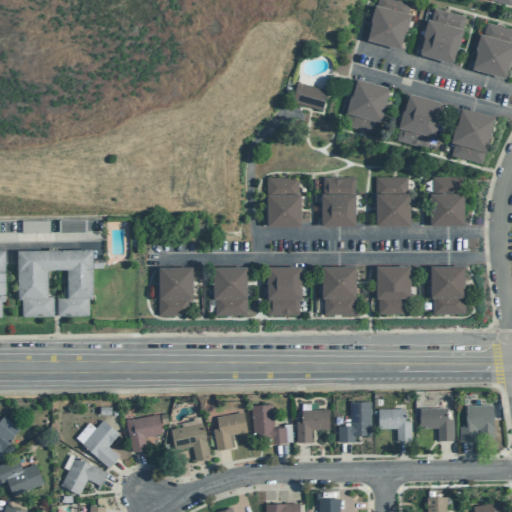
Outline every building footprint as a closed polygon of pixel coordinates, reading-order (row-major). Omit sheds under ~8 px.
[(399,49),(366,40),(371,23),(369,22),(374,5),(376,5),(377,0),(403,0),(411,2),(408,14),(410,15),(406,32),(404,32),(399,49)] [(458,46),(457,46),(452,62),(451,61),(450,63),(420,55),(421,53),(419,53),(424,37),(422,37),(427,19),(430,20),(434,8),(465,17),(461,29),(463,29),(458,46)] [(471,69),(504,78),(509,61),(511,61),(511,56),(511,29),(486,22),(483,34),(479,34),(476,47),(477,47),(471,69)] [(377,122),(374,134),(343,125),(346,113),(345,113),(349,95),(351,96),(356,79),(389,88),(384,105),(386,106),(381,123),(377,122)] [(321,110),(292,103),(297,82),(327,90),(321,110)] [(436,119),(441,102),(408,93),(404,110),(402,110),(397,127),(399,128),(395,140),(427,148),(430,136),(433,137),(438,120),(436,119)] [(494,116),(461,107),(456,125),(454,124),(450,141),(453,142),(450,155),(481,163),(484,151),(485,152),(490,133),(494,116)] [(300,226),(300,194),(298,194),(298,177),(265,178),(266,226),(300,226)] [(320,226),(354,226),(354,177),(322,177),(322,193),(320,193),(320,226)] [(375,225),(409,225),(409,193),(406,193),(406,177),(375,177),(375,225)] [(463,225),(463,177),(431,177),(431,193),(428,193),(428,225),(463,225)] [(58,232),(58,220),(86,220),(86,232),(58,232)] [(21,233),(21,221),(48,221),(48,233),(21,233)] [(57,315),(56,294),(66,294),(66,269),(47,269),(47,294),(53,294),(53,316),(22,316),(22,299),(17,299),(16,250),(91,249),(92,297),(88,298),(88,315),(57,315)] [(432,313),(431,297),(429,297),(429,265),(464,265),(464,313),(432,313)] [(214,315),(214,299),(212,299),(212,267),(246,266),(246,314),(214,315)] [(266,314),(266,266),(300,266),(300,298),(298,298),(298,314),(266,314)] [(323,314),(323,297),(321,297),(321,266),(354,266),(355,314),(323,314)] [(377,313),(377,298),(375,298),(375,266),(409,266),(409,298),(407,298),(407,313),(377,313)] [(158,315),(157,267),(191,267),(192,298),(189,298),(189,315),(158,315)] [(337,442),(354,441),(354,435),(370,435),(370,401),(349,402),(349,426),(337,426),(337,442)] [(273,428),(271,404),(250,406),(253,436),(270,434),(271,444),(286,443),(284,427),(273,428)] [(492,405),(465,405),(465,426),(459,426),(459,442),(476,442),(476,429),(493,429),(492,405)] [(446,407),(418,408),(419,428),(437,427),(437,440),(452,440),(452,419),(446,419),(446,407)] [(377,428),(396,428),(396,440),(410,440),(410,418),(404,419),(404,408),(377,409),(377,428)] [(310,442),(310,429),(328,429),(327,409),(301,410),(301,421),(295,421),(295,442),(310,442)] [(216,450),(231,448),(229,435),(246,431),(242,412),(215,417),(217,428),(212,429),(216,450)] [(124,420),(126,432),(127,432),(131,452),(145,449),(143,437),(161,433),(158,414),(132,419),(132,418),(124,420)] [(81,444),(108,467),(118,456),(107,446),(118,433),(102,420),(81,444)] [(201,422),(170,429),(174,449),(191,446),(194,461),(209,457),(206,441),(205,441),(201,422)] [(0,451),(13,436),(0,424),(0,451)] [(106,473),(74,456),(59,485),(78,495),(86,479),(99,486),(106,473)] [(43,483),(35,464),(21,469),(17,458),(0,464),(0,482),(5,480),(12,496),(43,483)] [(446,511),(446,496),(426,497),(426,511),(446,511)] [(317,511),(338,511),(338,498),(317,499),(317,511)] [(502,511),(500,500),(472,507),(473,511),(502,511)] [(264,504),(264,511),(298,511),(298,503),(264,504)]
